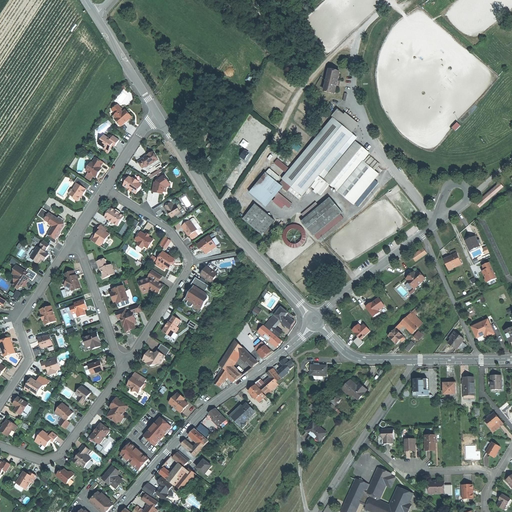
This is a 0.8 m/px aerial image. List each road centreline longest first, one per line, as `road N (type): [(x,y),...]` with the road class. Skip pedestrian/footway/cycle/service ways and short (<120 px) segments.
road 1 (tertiary): [(310,326),(200,415),(114,511)]
road 2 (unclassified): [(392,0),(359,36),(355,98),(377,147),(437,222)]
road 3 (tertiary): [(308,314),(215,207),(157,115)]
road 4 (residential): [(125,367),(189,258),(168,229),(105,189)]
road 5 (track): [(511,136),(438,160),(407,150),(372,99),(370,63)]
road 6 (unknown): [(240,189),(313,77),(359,36)]
road 7 (unknown): [(240,189),(282,217),(327,196),(354,216),(398,173)]
road 8 (residential): [(0,404),(28,359),(23,315),(72,241)]
road 9 (residential): [(316,511),(412,359)]
road 10 (residential): [(0,446),(39,460),(60,454),(125,367)]
road 11 (residential): [(321,313),(437,222)]
road 12 (residential): [(125,367),(72,241)]
road 13 (tertiary): [(84,0),(157,115)]
